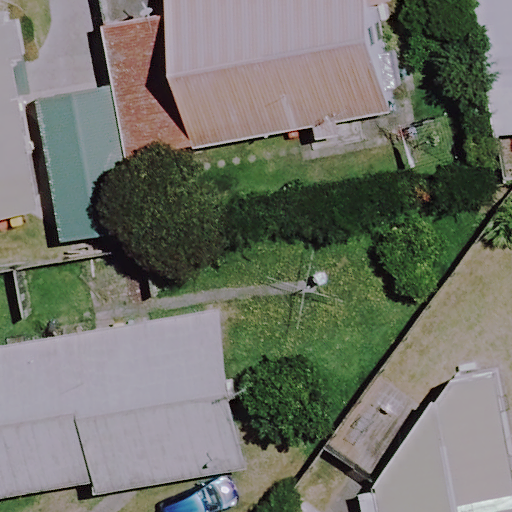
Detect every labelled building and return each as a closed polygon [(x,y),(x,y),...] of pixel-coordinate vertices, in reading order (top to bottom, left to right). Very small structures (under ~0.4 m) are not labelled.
[(124,88),(137,159),(385,112),(364,0),(142,0),(109,6),(124,88)] [(511,0),(470,0),(489,142),(511,138),(511,0)] [(0,221),(35,216),(3,15),(0,15),(0,221)] [(0,338),(0,509),(240,480),(229,386),(219,311),(0,338)] [(511,511),(511,491),(488,352),(349,376),(373,511),(372,511),(511,511)]
